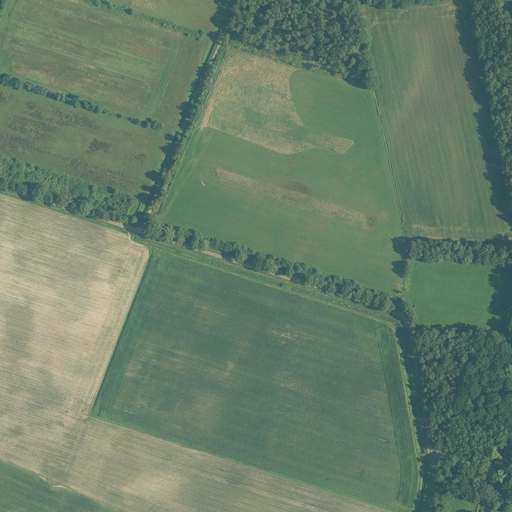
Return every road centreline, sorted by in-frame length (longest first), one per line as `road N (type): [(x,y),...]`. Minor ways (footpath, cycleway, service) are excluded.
road 1 (unclassified): [(430,454),(407,323),(398,315),(0,187)]
road 2 (track): [(141,233),(237,0)]
